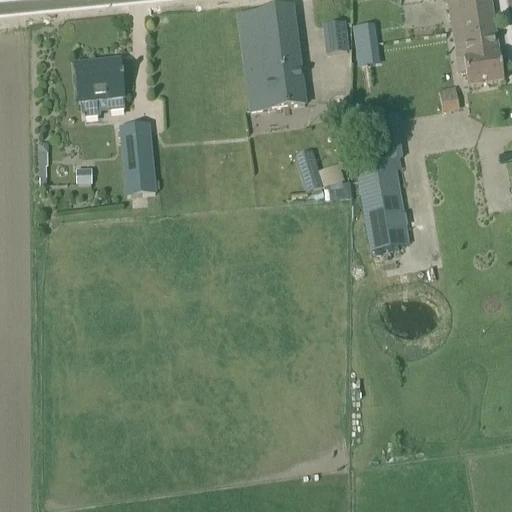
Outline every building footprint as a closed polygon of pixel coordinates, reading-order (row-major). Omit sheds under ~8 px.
[(446,0),(449,16),(454,50),(463,49),(465,62),(464,62),(468,90),(503,84),(489,0),(446,0)] [(306,108),(292,11),(236,19),(250,116),(306,108)] [(327,56),(347,53),(344,25),(324,27),(327,56)] [(352,28),(355,68),(376,66),(374,27),(352,28)] [(124,114),(123,102),(121,83),(123,82),(123,78),(120,78),(119,63),(75,68),(79,107),(108,104),(110,115),(124,114)] [(453,90),(438,93),(442,114),(457,111),(453,90)] [(148,128),(120,130),(127,200),(155,197),(148,128)] [(294,160),(297,169),(307,197),(324,191),(312,154),(294,160)] [(357,168),(371,253),(408,247),(393,163),(381,164),(357,168)] [(75,188),(90,188),(90,173),(75,173),(75,188)] [(329,188),(331,203),(350,201),(349,186),(329,188)]
